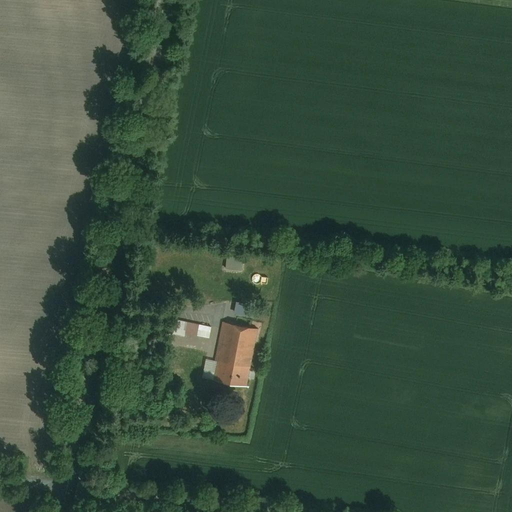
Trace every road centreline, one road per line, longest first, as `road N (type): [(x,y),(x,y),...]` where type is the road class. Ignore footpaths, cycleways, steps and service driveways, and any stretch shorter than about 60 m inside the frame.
road 1 (tertiary): [(69,487),(170,0)]
road 2 (track): [(258,511),(69,487)]
